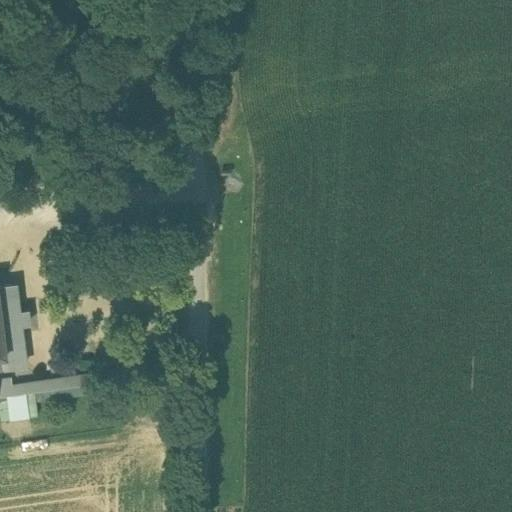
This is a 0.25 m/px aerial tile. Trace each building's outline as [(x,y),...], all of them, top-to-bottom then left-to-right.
[(18,327),(15,308),(12,283),(0,284),(0,327),(3,355),(9,354),(21,353),(18,327)] [(15,308),(18,327),(27,327),(24,307),(15,308)] [(0,355),(0,367),(8,366),(8,363),(9,354),(3,355),(0,355)] [(90,373),(11,384),(13,394),(23,392),(97,382),(95,368),(89,369),(90,373)] [(10,376),(0,377),(0,395),(13,394),(11,384),(10,376)] [(13,394),(0,395),(0,398),(5,430),(28,427),(23,392),(13,394)]
